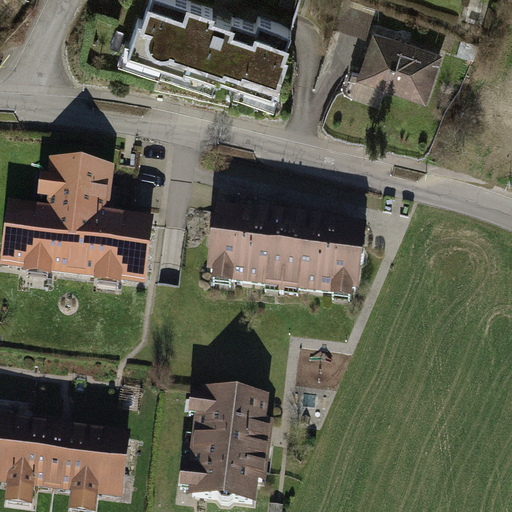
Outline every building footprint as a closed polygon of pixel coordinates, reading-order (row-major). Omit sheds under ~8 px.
[(144,0),(140,12),(138,12),(127,45),(184,64),(185,61),(221,73),(221,71),(274,88),(289,44),(287,43),(291,32),(289,31),(292,21),(259,10),(256,18),(234,11),(234,12),(213,5),(215,1),(212,0),(144,0)] [(444,51),(374,26),(357,75),(427,100),(444,51)] [(37,204),(8,201),(0,265),(0,268),(23,271),(23,275),(50,278),(51,275),(93,280),(93,283),(121,287),(121,283),(146,287),(154,218),(124,214),(124,216),(109,214),(115,168),(50,160),(48,177),(40,176),(37,204)] [(251,209),(216,205),(207,273),(212,273),(211,282),(233,285),(233,283),(332,296),(331,298),(352,300),(354,291),(359,291),(367,224),(333,220),(333,216),(252,206),(251,209)] [(270,397),(202,388),(201,396),(191,394),(188,415),(194,416),(188,469),(182,468),(179,488),(188,490),(187,498),(256,506),(259,484),(266,485),(274,421),(267,421),(270,397)] [(131,432),(0,415),(0,486),(5,487),(3,504),(31,508),(33,489),(71,494),(68,511),(94,511),(96,498),(123,502),(131,432)]
